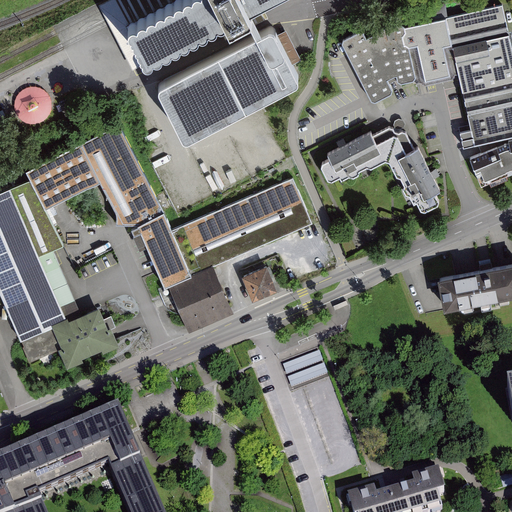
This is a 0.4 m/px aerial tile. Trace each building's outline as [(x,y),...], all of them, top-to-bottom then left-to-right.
[(102,0),(99,2),(133,67),(150,58),(153,55),(153,52),(154,52),(158,53),(162,51),(162,47),(164,48),(168,48),(171,46),(172,42),(173,43),(177,43),(180,41),(181,37),(182,38),(186,39),(189,36),(190,32),(191,33),(195,34),(198,31),(199,28),(200,29),(204,29),(207,27),(208,23),(210,24),(214,25),(217,22),(217,20),(226,37),(269,15),(261,1),(262,0),(102,0)] [(459,97),(511,85),(511,43),(503,2),(374,31),(363,38),(356,32),(338,42),(370,103),(389,93),(386,83),(392,80),(397,89),(412,85),(454,77),(459,97)] [(275,27),(273,26),(270,26),(263,30),(258,32),(161,82),(159,85),(159,88),(183,134),(186,136),(188,136),(260,99),(297,80),(299,77),(299,73),(293,62),(285,47),(278,34),(275,27)] [(471,147),(511,137),(511,100),(465,111),(471,147)] [(332,156),(323,161),(322,167),(327,176),(330,180),(351,173),(354,174),(360,171),(359,167),(368,163),(372,164),(385,157),(390,158),(397,173),(401,174),(405,182),(404,187),(406,192),(411,192),(415,200),(417,198),(421,207),(425,208),(437,201),(439,198),(436,191),(441,187),(419,145),(415,147),(406,131),(403,130),(400,131),(395,130),(393,126),(389,125),(373,133),(371,129),(328,151),(332,156)] [(123,130),(0,187),(0,301),(19,341),(32,370),(60,357),(69,377),(72,375),(87,368),(124,351),(103,308),(72,323),(41,256),(63,246),(46,211),(105,184),(155,289),(169,283),(190,273),(123,130)] [(511,143),(465,161),(476,185),(505,169),(511,169),(511,143)] [(291,178),(174,229),(194,272),(215,263),(247,250),(312,224),(291,178)] [(511,261),(438,276),(443,305),(511,292),(511,261)] [(190,273),(169,283),(184,333),(235,313),(226,291),(215,263),(194,272),(190,273)] [(268,264),(243,275),(253,300),(278,289),(268,264)] [(321,351),(284,364),(292,387),(329,374),(321,351)] [(167,511),(127,420),(121,406),(0,458),(0,511),(167,511)] [(511,471),(500,476),(501,477),(502,482),(503,486),(504,489),(511,486),(511,471)] [(439,475),(345,502),(347,511),(439,511),(436,499),(445,496),(439,475)]
